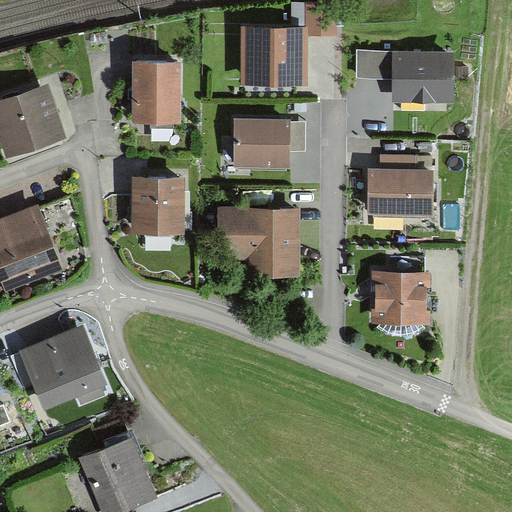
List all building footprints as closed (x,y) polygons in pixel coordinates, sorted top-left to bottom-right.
[(334,2),(308,3),(309,36),(334,35),(334,2)] [(304,30),(238,31),(239,81),(304,81),(304,30)] [(451,48),(396,47),(396,93),(450,94),(451,48)] [(180,65),(136,65),(136,123),(180,123),(180,65)] [(44,86),(0,103),(0,140),(6,156),(63,135),(44,86)] [(290,124),(235,123),(235,167),(289,168),(290,124)] [(432,167),(369,169),(371,217),(434,216),(432,167)] [(179,177),(131,178),(131,236),(179,236),(179,177)] [(37,207),(0,222),(0,258),(12,288),(62,268),(37,207)] [(297,212),(218,212),(218,262),(261,262),(261,275),(297,275),(297,212)] [(427,274),(376,275),(377,329),(428,328),(427,274)] [(78,329),(24,353),(45,401),(75,388),(82,405),(107,395),(78,329)] [(0,385),(0,435),(18,428),(0,385)] [(131,435),(72,460),(93,511),(132,511),(159,501),(131,435)]
